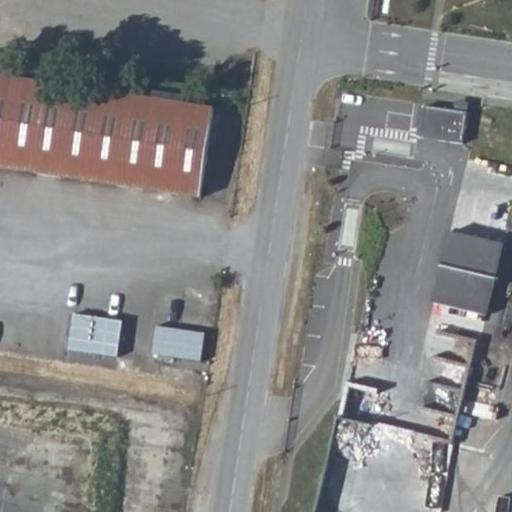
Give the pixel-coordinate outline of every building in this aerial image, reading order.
[(0,90),(0,171),(209,201),(221,113),(1,81),(0,90)] [(470,107),(426,103),(423,137),(467,141),(470,107)] [(435,301),(491,313),(507,241),(451,229),(435,301)] [(208,355),(218,290),(191,285),(187,306),(166,301),(153,371),(203,380),(208,355)] [(480,338),(487,317),(469,311),(462,332),(480,338)] [(74,313),(71,349),(121,353),(124,318),(74,313)] [(341,415),(336,438),(367,445),(372,422),(341,415)]
